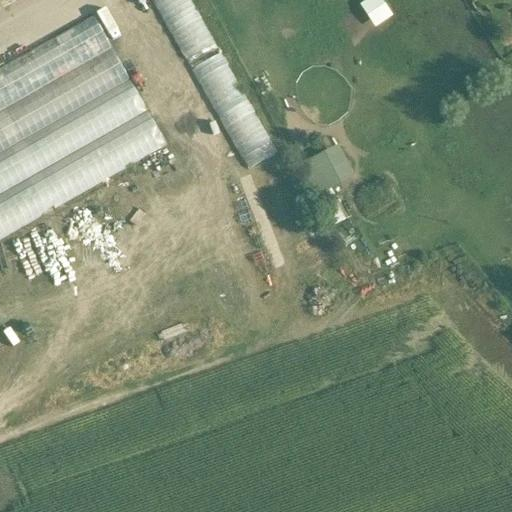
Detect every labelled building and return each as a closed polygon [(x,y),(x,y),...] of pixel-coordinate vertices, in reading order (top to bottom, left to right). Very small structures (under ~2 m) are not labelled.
[(145,0),(125,0),(109,9),(158,96),(188,78),(145,0)] [(195,0),(154,0),(250,169),(282,154),(195,0)] [(99,15),(0,70),(0,240),(171,144),(99,15)] [(311,63),(332,47),(322,35),(301,51),(311,63)] [(317,169),(296,179),(312,210),(332,201),(317,169)]
